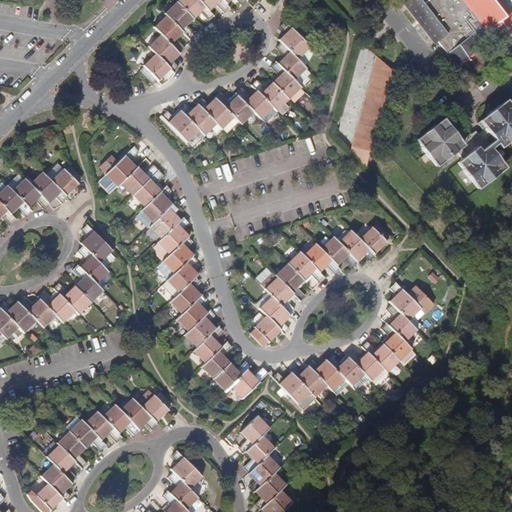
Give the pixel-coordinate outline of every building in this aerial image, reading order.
[(208,21),(213,16),(207,10),(197,0),(179,0),(177,3),(192,18),(199,11),(208,21)] [(224,13),(229,8),(225,4),(220,0),(197,0),(207,10),(214,3),(224,13)] [(436,45),(439,43),(448,54),(447,55),(457,68),(461,66),(462,67),(482,51),(479,46),(492,36),(498,44),(511,32),(511,11),(503,0),(500,3),(497,0),(428,0),(425,3),(422,0),(404,0),(402,1),(436,45)] [(185,25),(192,18),(177,3),(165,15),(166,16),(181,31),(189,40),(194,34),(185,25)] [(166,16),(154,28),(162,36),(178,53),(180,54),(185,49),(175,38),(181,31),(166,16)] [(285,23),(296,34),(301,30),(290,18),(285,23)] [(307,36),(301,30),(296,34),(285,23),(284,22),(279,27),(286,35),(279,42),(280,43),(302,66),(313,52),(302,40),(307,36)] [(172,59),(178,53),(162,36),(149,47),(156,54),(166,65),(172,59)] [(285,58),(277,65),(292,81),(305,68),(302,66),(280,43),(275,48),(285,58)] [(151,85),(168,68),(166,65),(156,54),(138,71),(140,73),(151,85)] [(367,168),(393,71),(378,56),(352,153),(367,168)] [(172,59),(166,65),(168,68),(175,74),(176,73),(179,68),(172,59)] [(279,77),(272,84),(287,99),(299,88),(297,86),(292,81),(277,65),(274,62),(269,67),(279,77)] [(310,74),(305,68),(292,81),(297,86),(310,74)] [(255,81),(250,86),(256,92),(271,107),(275,111),(276,110),(284,103),(287,99),(272,84),(265,91),(255,81)] [(241,88),(235,94),(238,97),(252,112),(259,119),(271,107),(256,92),(251,98),(241,88)] [(220,92),(214,98),(215,99),(233,117),(240,124),(252,112),(238,97),(231,104),(220,92)] [(201,99),(196,103),(198,105),(215,123),(219,127),(221,128),(233,117),(215,99),(208,106),(201,99)] [(422,149),(432,161),(433,160),(438,167),(446,161),(447,162),(458,153),(464,160),(460,163),(466,171),(465,172),(473,184),(475,183),(480,190),(489,183),(490,184),(500,176),(499,175),(506,169),(501,163),(502,162),(492,150),(500,145),(503,149),(509,144),(510,145),(511,143),(511,107),(507,102),(501,106),(500,106),(488,115),(489,116),(482,122),(487,129),(480,135),(478,132),(473,136),(469,131),(460,138),(450,125),(449,126),(444,120),(438,125),(437,123),(424,134),(425,135),(418,140),(423,147),(422,149)] [(288,107),(284,103),(276,110),(282,116),(288,110),(288,107)] [(184,105),(179,110),(181,112),(198,130),(202,134),(203,135),(211,127),(215,123),(198,105),(191,112),(184,105)] [(186,141),(198,130),(181,112),(174,119),(167,112),(161,117),(186,141)] [(198,130),(186,141),(190,145),(202,134),(198,130)] [(106,175),(118,187),(122,183),(135,170),(128,163),(136,155),(131,149),(106,175)] [(57,164),(46,176),(65,195),(82,179),(69,166),(64,171),(57,164)] [(143,175),(137,169),(135,170),(122,183),(134,196),(159,171),(153,165),(143,175)] [(163,176),(159,171),(134,196),(145,207),(160,192),(154,185),(163,176)] [(61,203),(67,198),(65,195),(46,176),(43,173),(30,185),(48,203),(54,196),(61,203)] [(44,210),(49,204),(48,203),(30,185),(25,180),(13,192),(28,207),(34,201),(44,210)] [(27,217),(32,211),(28,207),(13,192),(8,186),(0,193),(0,203),(6,210),(10,214),(17,207),(27,217)] [(172,191),(166,186),(160,192),(145,207),(136,216),(149,229),(150,227),(154,223),(171,206),(164,199),(172,191)] [(180,208),(175,203),(171,206),(154,223),(150,227),(162,239),(180,222),(173,215),(180,208)] [(6,210),(1,216),(10,225),(16,220),(10,214),(6,210)] [(188,223),(184,218),(180,222),(162,239),(151,250),(163,262),(188,237),(181,230),(188,223)] [(377,224),(359,241),(373,255),(391,238),(377,224)] [(88,238),(81,245),(83,247),(105,270),(115,259),(110,254),(113,252),(87,225),(81,231),(88,238)] [(370,262),(375,257),(373,255),(359,241),(347,228),(335,240),(347,253),(356,262),(363,255),(370,262)] [(192,241),(188,237),(163,262),(175,274),(193,256),(185,249),(192,241)] [(342,258),(347,253),(335,240),(333,239),(321,250),(336,265),(342,258)] [(334,275),(340,270),(336,265),(321,250),(316,245),(303,257),(318,273),(325,266),(334,275)] [(87,261),(81,268),(96,283),(107,272),(105,270),(83,247),(78,252),(87,261)] [(318,284),(324,278),(318,273),(303,257),(299,253),(288,265),(303,280),(309,274),(318,284)] [(351,267),(356,262),(347,253),(342,258),(351,267)] [(197,261),(193,256),(175,274),(168,281),(179,293),(195,277),(197,275),(190,268),(197,261)] [(82,280),(75,287),(90,303),(102,290),(96,283),(81,268),(78,265),(72,271),(82,280)] [(296,287),(303,280),(288,265),(275,277),(292,294),(299,302),(305,297),(296,287)] [(292,294),(275,277),(272,273),(260,284),(268,293),(289,315),(290,316),(295,311),(285,300),(292,294)] [(201,283),(195,277),(179,293),(170,302),(182,314),(200,296),(193,290),(201,283)] [(396,296),(388,304),(390,305),(410,326),(433,304),(416,286),(407,295),(394,282),(388,288),(396,296)] [(63,298),(68,293),(59,284),(54,289),(59,295),(63,298)] [(68,293),(63,298),(74,310),(78,314),(90,303),(75,287),(68,293)] [(43,292),(38,297),(40,300),(55,315),(62,322),(74,310),(63,298),(59,295),(53,301),(43,292)] [(268,293),(255,305),(267,317),(280,330),(283,333),(288,328),(282,323),(289,315),(268,293)] [(206,301),(201,295),(200,296),(182,314),(177,320),(189,332),(207,314),(200,307),(206,301)] [(23,297),(18,302),(36,320),(43,327),(55,315),(40,300),(33,307),(23,297)] [(4,302),(0,305),(0,307),(0,308),(23,331),(24,332),(36,320),(18,302),(11,309),(4,302)] [(395,320),(388,326),(403,342),(414,331),(410,326),(390,305),(386,309),(386,310),(395,320)] [(11,343),(23,331),(0,308),(0,331),(1,333),(11,343)] [(215,315),(210,310),(207,314),(189,332),(185,335),(198,348),(215,330),(208,323),(215,315)] [(263,346),(280,330),(267,317),(250,333),(263,346)] [(389,339),(383,346),(397,361),(409,349),(403,342),(388,326),(385,324),(380,329),(389,339)] [(224,332),(219,326),(215,330),(198,348),(194,352),(204,363),(222,345),(216,339),(224,332)] [(232,347),(226,342),(222,345),(204,363),(201,366),(213,378),(228,363),(222,357),(232,347)] [(370,358),(376,352),(367,342),(361,348),(367,354),(370,358)] [(376,352),(370,358),(381,369),(385,373),(397,361),(383,346),(376,352)] [(351,351),(346,355),(349,358),(363,373),(370,380),(381,369),(370,358),(367,354),(360,361),(351,351)] [(330,356),(326,361),(343,379),(350,386),(363,373),(349,358),(341,366),(331,356),(330,356)] [(235,371),(228,363),(213,378),(225,390),(230,385),(245,370),(250,365),(245,361),(235,371)] [(312,361),(306,366),(308,368),(325,386),(330,391),(343,379),(326,361),(319,368),(312,361)] [(294,367),(289,372),(291,374),(307,391),(313,397),(325,386),(308,368),(302,374),(294,367)] [(252,378),(245,370),(230,385),(243,398),(257,383),(267,372),(262,368),(252,378)] [(284,381),(277,373),(272,378),(280,387),(300,408),(312,397),(291,374),(284,381)] [(155,422),(172,405),(158,391),(142,408),(150,417),(155,422)] [(138,430),(145,423),(150,417),(142,408),(133,398),(120,411),(138,430)] [(134,436),(139,431),(138,430),(120,411),(115,405),(102,418),(117,434),(125,427),(134,436)] [(107,434),(116,443),(121,438),(117,434),(102,418),(97,412),(85,424),(100,440),(107,434)] [(150,417),(145,423),(152,430),(157,425),(155,422),(150,417)] [(238,448),(244,454),(246,452),(262,437),(269,430),(256,417),(241,432),(247,439),(238,448)] [(91,441),(101,451),(101,450),(106,446),(100,440),(85,424),(81,420),(70,431),(85,447),(91,441)] [(73,459),(78,455),(85,447),(70,431),(58,443),(59,445),(73,459)] [(243,468),(248,473),(266,456),(274,449),(262,437),(246,452),(252,459),(243,468)] [(62,474),(67,468),(74,461),(73,459),(59,445),(47,457),(53,464),(62,474)] [(176,452),(171,457),(177,463),(170,470),(172,472),(188,490),(201,477),(176,452)] [(78,455),(73,459),(74,461),(82,469),(87,464),(78,455)] [(248,487),(253,492),(254,491),(273,473),(278,468),(266,456),(248,473),(255,480),(248,487)] [(64,490),(71,483),(62,474),(53,464),(42,476),(49,484),(59,495),(64,490)] [(77,478),(67,468),(62,474),(71,483),(77,478)] [(185,511),(194,511),(202,505),(188,490),(172,472),(167,478),(175,487),(168,493),(185,511)] [(285,486),(273,473),(254,491),(262,498),(266,503),(280,490),(285,486)] [(49,510),(62,498),(59,495),(49,484),(31,501),(34,504),(39,499),(49,510)] [(64,490),(59,495),(62,498),(67,503),(71,499),(71,498),(64,490)] [(264,511),(280,511),(291,502),(280,490),(266,503),(261,508),(264,511)] [(171,506),(164,511),(185,511),(168,493),(167,491),(162,496),(171,506)] [(266,503),(262,498),(255,505),(259,509),(261,508),(266,503)] [(41,511),(46,511),(49,510),(39,499),(34,504),(41,511)]
